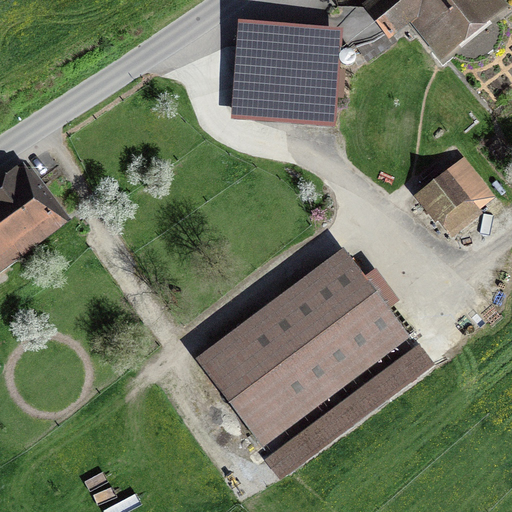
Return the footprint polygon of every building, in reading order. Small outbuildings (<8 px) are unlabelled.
[(373,0),(362,9),(378,29),(411,3),(440,38),(486,0),(373,0)] [(236,32),(230,109),(331,117),(337,40),(236,32)] [(459,167),(423,192),(450,231),(486,207),(459,167)] [(0,257),(48,224),(17,180),(0,192),(0,257)] [(251,434),(397,328),(348,262),(203,368),(251,434)] [(426,374),(412,354),(268,459),(282,479),(426,374)]
